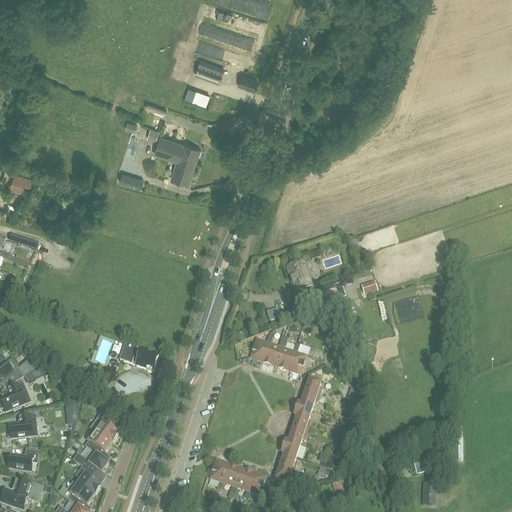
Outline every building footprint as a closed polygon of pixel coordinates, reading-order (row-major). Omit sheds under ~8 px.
[(224,69),(200,61),(195,75),(218,84),(224,69)] [(242,75),(238,86),(253,92),(257,80),(242,75)] [(147,104),(145,109),(166,116),(167,111),(147,104)] [(127,122),(125,130),(131,132),(135,133),(137,125),(127,122)] [(147,140),(156,143),(159,132),(150,129),(147,140)] [(154,155),(177,162),(194,168),(200,150),(183,145),(160,138),(154,155)] [(188,186),(194,168),(177,162),(171,181),(188,186)] [(135,187),(137,178),(122,173),(119,182),(135,187)] [(20,195),(24,186),(30,189),(33,181),(14,175),(8,191),(20,195)] [(10,241),(10,242),(24,247),(27,238),(13,233),(10,241)] [(10,256),(1,252),(0,253),(0,257),(8,261),(10,256)] [(295,294),(312,288),(304,263),(301,264),(299,264),(298,264),(296,264),(295,264),(294,265),(292,266),(291,267),(291,268),(287,269),(295,294)] [(375,282),(361,287),(365,297),(378,292),(375,282)] [(338,301),(333,286),(316,292),(321,307),(338,301)] [(20,295),(17,294),(6,289),(3,293),(18,300),(28,304),(29,301),(32,293),(26,291),(24,295),(21,294),(20,295)] [(256,340),(250,359),(263,364),(270,344),(271,345),(274,338),(268,336),(266,343),(256,340)] [(263,364),(277,369),(284,349),(285,349),(287,344),(280,342),(279,347),(271,345),(270,344),(263,364)] [(294,352),(287,372),(300,377),(307,357),(298,353),(300,347),(295,345),(293,352),(294,352)] [(136,367),(146,370),(148,372),(150,373),(152,372),(153,373),(158,357),(141,352),(125,346),(120,360),(137,366),(136,367)] [(294,352),(293,352),(285,349),(284,349),(277,369),(287,372),(294,352)] [(0,384),(1,385),(3,383),(7,389),(25,378),(18,370),(13,374),(5,364),(7,362),(3,357),(1,358),(0,358),(0,384)] [(29,384),(50,375),(43,368),(39,370),(26,378),(29,384)] [(87,390),(100,399),(110,385),(97,376),(97,377),(87,370),(79,383),(88,389),(87,390)] [(305,392),(319,397),(322,390),(319,389),(321,384),(309,379),(305,392)] [(10,397),(4,399),(0,401),(1,403),(0,403),(0,406),(2,410),(4,410),(6,414),(13,411),(14,413),(20,410),(20,408),(31,403),(23,384),(7,390),(10,397)] [(317,405),(319,397),(305,392),(301,405),(313,409),(315,404),(317,405)] [(294,417),(296,418),(309,422),(313,409),(301,405),(298,404),(294,417)] [(79,405),(71,406),(73,426),(75,426),(80,412),(79,405)] [(97,427),(94,432),(112,445),(119,436),(108,428),(112,423),(101,416),(94,425),(97,427)] [(19,418),(20,425),(9,427),(10,432),(7,432),(8,439),(10,439),(11,441),(18,440),(18,442),(26,441),(26,439),(38,438),(36,417),(19,418)] [(292,430),(307,435),(309,428),(307,427),(309,422),(296,418),(292,430)] [(330,429),(344,433),(345,428),(332,424),(330,429)] [(307,435),(292,430),(288,442),(301,446),(302,441),(304,442),(307,435)] [(111,447),(112,445),(94,432),(87,442),(89,443),(86,448),(93,453),(97,455),(101,459),(105,454),(105,455),(111,447)] [(462,434),(454,434),(454,439),(453,439),(452,463),(462,463),(463,439),(462,439),(462,434)] [(301,446),(288,442),(286,441),(281,454),(284,455),(296,459),(301,446)] [(413,463),(408,465),(408,466),(410,471),(411,475),(416,473),(417,475),(443,467),(442,464),(449,462),(445,449),(438,452),(437,449),(412,457),(413,463)] [(8,458),(7,465),(9,465),(9,470),(31,473),(36,474),(37,465),(39,453),(26,451),(25,458),(11,456),(10,458),(8,458)] [(97,471),(102,474),(109,465),(101,459),(97,455),(93,453),(86,462),(78,456),(74,462),(83,468),(94,476),(97,471)] [(296,459),(284,455),(280,467),(294,472),(297,465),(294,464),(296,459)] [(323,468),(330,470),(331,471),(335,458),(327,456),(323,468)] [(228,465),(216,461),(209,480),(219,483),(217,490),(222,492),(224,485),(222,484),(228,465)] [(224,485),(232,488),(235,489),(241,469),(228,465),(222,484),(224,485)] [(294,472),(280,467),(275,480),(288,484),(289,480),(292,480),(294,472)] [(90,481),(94,476),(83,468),(76,477),(79,480),(76,485),(94,498),(101,488),(90,481)] [(230,493),(236,495),(238,490),(246,492),(248,493),(255,473),(241,469),(235,489),(232,488),(230,493)] [(248,493),(246,492),(243,499),(248,501),(251,494),(260,497),(267,477),(255,473),(248,493)] [(40,499),(43,489),(32,485),(31,486),(16,481),(12,493),(6,491),(1,505),(20,511),(23,511),(30,496),(40,499)] [(82,503),(88,507),(94,498),(76,485),(69,494),(71,495),(68,500),(75,505),(79,508),(82,503)] [(424,485),(423,506),(435,506),(436,486),(424,485)]
